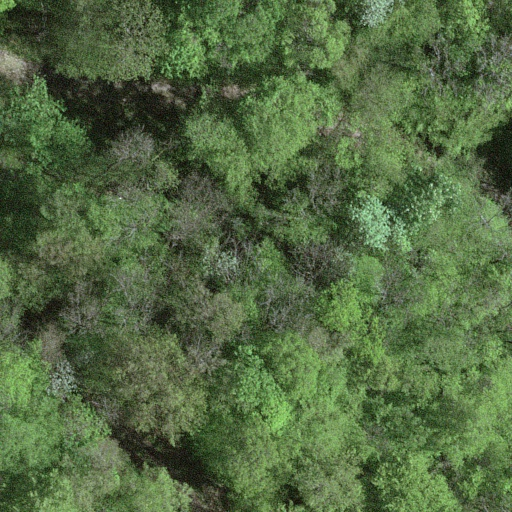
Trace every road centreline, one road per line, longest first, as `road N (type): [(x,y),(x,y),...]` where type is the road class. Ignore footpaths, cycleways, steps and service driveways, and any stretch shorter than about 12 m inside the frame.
road 1 (track): [(0,59),(39,78),(151,98),(265,101),(416,146),(511,204)]
road 2 (track): [(201,511),(123,428),(70,391),(0,290)]
